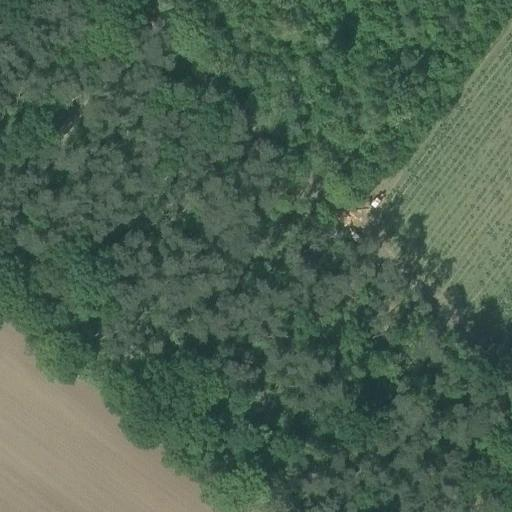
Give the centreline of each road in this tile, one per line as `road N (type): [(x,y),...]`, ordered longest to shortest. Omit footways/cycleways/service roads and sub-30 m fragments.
road 1 (track): [(349,212),(147,21)]
road 2 (track): [(0,228),(147,21)]
